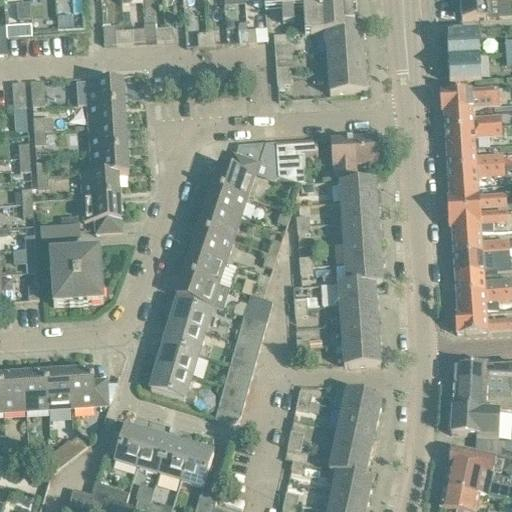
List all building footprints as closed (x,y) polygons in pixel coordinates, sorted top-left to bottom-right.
[(71,0),(71,2),(72,16),(84,15),(83,0),(71,0)] [(352,0),(263,0),(264,9),(308,5),(310,37),(326,36),(355,34),(354,32),(353,19),(349,19),(349,12),(353,12),(352,0)] [(485,3),(485,0),(459,0),(461,23),(488,21),(487,3),(485,3)] [(511,1),(510,0),(485,0),(485,3),(487,3),(488,21),(511,19),(511,1)] [(293,11),(282,12),(283,25),(294,25),(293,11)] [(207,49),(207,36),(206,26),(184,27),(186,50),(207,49)] [(166,44),(165,31),(156,32),(156,27),(144,27),(144,32),(145,45),(166,44)] [(125,46),(124,33),(115,34),(115,29),(103,30),(105,48),(116,47),(125,46)] [(173,30),(165,31),(166,44),(174,43),(173,30)] [(362,31),(354,32),(355,34),(326,36),(327,56),(364,54),(362,31)] [(145,45),(144,32),(133,32),(133,33),(124,33),(125,46),(134,46),(145,45)] [(248,33),(248,46),(257,45),(256,32),(248,33)] [(480,57),(478,32),(446,33),(448,59),(480,57)] [(248,46),(248,33),(239,33),(240,46),(248,46)] [(215,35),(207,36),(207,49),(216,48),(215,35)] [(274,39),(274,44),(275,47),(287,46),(287,38),(274,39)] [(365,74),(364,54),(327,56),(329,77),(365,74)] [(481,83),(480,57),(448,59),(450,85),(481,83)] [(276,71),(277,80),(290,79),(289,70),(276,71)] [(367,94),(365,74),(329,77),(330,97),(367,94)] [(290,88),(290,79),(277,80),(278,88),(290,88)] [(86,86),(87,109),(125,106),(123,83),(86,86)] [(46,110),(45,104),(44,84),(31,85),(33,111),(46,110)] [(25,86),(12,86),(14,112),(27,111),(25,86)] [(499,90),(461,93),(440,94),(442,115),(444,115),(473,113),(472,102),(499,101),(499,90)] [(126,130),(125,106),(87,109),(89,132),(126,130)] [(473,122),(473,113),(444,115),(445,135),(501,130),(500,120),(473,122)] [(53,122),(43,122),(34,123),(35,136),(44,136),(54,135),(53,122)] [(128,153),(126,130),(89,132),(91,155),(128,153)] [(501,139),(501,130),(445,135),(446,153),(476,151),(475,141),(501,139)] [(45,150),(44,136),(35,136),(36,151),(45,150)] [(379,166),(377,139),(331,143),(333,170),(335,170),(336,182),(357,180),(356,168),(379,166)] [(306,188),(304,158),(318,157),(317,143),(276,146),(278,181),(301,188),(306,188)] [(236,158),(234,157),(230,170),(220,167),(212,190),(247,202),(259,166),(265,147),(240,149),(236,158)] [(19,150),(20,164),(30,163),(29,149),(19,150)] [(476,160),(476,151),(446,153),(448,173),(504,169),(503,158),(476,160)] [(129,176),(128,153),(91,155),(92,177),(92,178),(118,177),(129,176)] [(31,176),(30,163),(20,164),(20,177),(31,176)] [(37,168),(38,182),(47,181),(46,167),(37,168)] [(504,178),(504,169),(448,173),(449,193),(478,191),(478,180),(504,178)] [(120,200),(118,177),(92,178),(92,177),(81,178),(83,202),(120,200)] [(48,194),(47,181),(38,182),(39,195),(48,194)] [(376,183),(356,184),(340,185),(341,207),(377,205),(376,183)] [(301,189),(302,198),(315,196),(314,188),(301,189)] [(247,202),(212,190),(205,211),(240,223),(247,202)] [(479,199),(478,191),(449,193),(449,199),(447,199),(448,218),(465,217),(465,211),(480,210),(506,208),(505,198),(479,199)] [(21,194),(22,208),(33,207),(32,193),(21,194)] [(122,236),(120,200),(83,202),(84,225),(95,224),(96,237),(122,236)] [(379,225),(377,205),(341,207),(342,227),(379,225)] [(34,221),(33,207),(22,208),(23,222),(34,221)] [(507,224),(506,215),(480,216),(480,210),(465,211),(465,217),(448,218),(449,231),(451,231),(452,237),(481,236),(481,226),(507,224)] [(240,223),(205,211),(198,232),(233,244),(240,223)] [(287,229),(292,216),(282,212),(277,226),(287,229)] [(309,220),(299,221),(297,221),(297,230),(310,229),(309,220)] [(380,245),(379,225),(342,227),(344,248),(380,245)] [(311,237),(310,229),(297,230),(298,238),(311,237)] [(79,231),(72,231),(73,242),(80,241),(79,231)] [(226,265),(233,244),(198,232),(191,253),(226,265)] [(482,244),(481,236),(452,237),(453,257),(509,254),(508,243),(482,244)] [(24,241),(25,255),(36,255),(35,240),(24,241)] [(277,259),(282,246),(272,243),(267,256),(277,259)] [(81,254),(80,245),(69,246),(69,254),(50,256),(54,309),(70,308),(70,303),(86,301),(86,306),(103,305),(100,252),(81,254)] [(382,265),(380,245),(344,248),(345,268),(382,265)] [(219,287),(226,265),(191,253),(184,275),(219,287)] [(509,264),(509,254),(453,257),(455,277),(484,276),(484,266),(509,264)] [(37,267),(36,255),(25,255),(26,268),(37,267)] [(273,272),(277,259),(267,256),(263,269),(273,272)] [(312,261),(299,262),(300,270),(313,269),(312,261)] [(383,286),(382,265),(345,268),(347,288),(375,287),(383,286)] [(313,278),(313,269),(300,270),(301,279),(313,278)] [(211,310),(219,287),(184,275),(176,298),(211,310)] [(485,284),(484,276),(455,277),(456,297),(511,293),(511,283),(485,284)] [(263,303),(267,289),(257,286),(253,299),(263,303)] [(375,287),(347,288),(319,290),(319,298),(339,297),(339,309),(376,307),(375,287)] [(38,289),(28,290),(29,304),(39,303),(38,289)] [(511,293),(456,297),(457,316),(487,314),(486,304),(511,302),(511,293)] [(256,323),(267,326),(273,306),(263,303),(253,299),(250,298),(244,319),(256,323)] [(319,301),(307,302),(294,303),(295,311),(308,311),(320,310),(319,301)] [(172,313),(168,326),(204,337),(211,314),(178,304),(175,314),(172,313)] [(378,327),(376,307),(339,309),(341,330),(378,327)] [(308,311),(295,311),(295,320),(308,319),(308,311)] [(511,320),(488,322),(487,314),(457,316),(455,316),(456,336),(511,332),(511,320)] [(267,326),(256,323),(244,319),(240,333),(263,339),(267,326)] [(198,358),(204,337),(168,326),(164,338),(167,339),(164,348),(198,358)] [(379,348),(378,327),(341,330),(343,351),(379,348)] [(260,353),(263,339),(240,333),(236,346),(260,353)] [(310,343),(297,343),(297,352),(310,351),(310,343)] [(256,366),(260,353),(236,346),(233,360),(256,366)] [(191,380),(198,358),(164,348),(162,358),(159,357),(155,369),(191,380)] [(381,368),(379,348),(343,351),(344,370),(381,368)] [(311,360),(310,351),(297,352),(298,361),(311,360)] [(252,380),(256,366),(233,360),(229,373),(252,380)] [(511,390),(511,364),(458,368),(455,371),(454,389),(488,390),(488,389),(511,390)] [(184,403),(191,380),(155,369),(151,382),(154,383),(151,393),(184,403)] [(93,372),(70,374),(73,411),(109,409),(107,383),(93,384),(93,372)] [(248,393),(252,380),(229,373),(225,387),(248,393)] [(73,411),(70,374),(48,375),(51,413),(73,411)] [(51,413),(48,375),(24,377),(27,415),(51,413)] [(27,415),(24,377),(1,378),(4,417),(27,415)] [(245,406),(248,393),(225,387),(221,400),(245,406)] [(511,399),(511,400),(511,398),(511,390),(488,389),(488,390),(454,389),(452,410),(500,412),(511,413),(511,399)] [(378,421),(383,400),(347,392),(342,413),(378,421)] [(313,397),(300,395),(298,403),(311,406),(313,397)] [(241,420),(245,406),(221,400),(215,422),(228,426),(230,426),(232,426),(234,426),(236,425),(238,423),(239,422),(241,420)] [(321,408),(311,406),(298,403),(296,412),(319,416),(321,408)] [(499,444),(500,412),(452,410),(451,437),(476,439),(476,443),(499,444)] [(374,441),(378,421),(342,413),(338,433),(374,441)] [(137,470),(148,434),(135,430),(135,433),(125,430),(115,463),(137,470)] [(369,460),(374,441),(338,433),(334,453),(369,460)] [(159,477),(169,443),(160,441),(161,438),(148,434),(137,470),(159,477)] [(304,437),(291,434),(289,443),(302,446),(304,437)] [(0,453),(6,455),(11,443),(1,439),(0,442),(0,453)] [(69,464),(88,450),(79,439),(61,453),(69,464)] [(20,446),(11,443),(6,455),(16,459),(20,446)] [(181,483),(192,447),(179,443),(178,446),(169,443),(159,477),(181,483)] [(300,454),(302,446),(289,443),(288,451),(300,454)] [(205,451),(192,447),(181,483),(204,490),(214,457),(204,454),(205,451)] [(496,459),(475,454),(451,449),(449,470),(445,490),(480,498),(488,499),(511,504),(511,489),(491,485),(493,473),(499,474),(503,472),(505,461),(497,459),(496,459)] [(511,451),(498,451),(497,459),(505,461),(511,462),(511,451)] [(52,478),(69,464),(61,453),(43,467),(52,478)] [(369,460),(334,453),(329,475),(336,477),(337,475),(365,481),(365,479),(369,460)] [(304,476),(306,467),(293,465),(291,473),(304,476)] [(373,481),(365,479),(365,481),(337,475),(336,477),(332,495),(368,503),(373,481)] [(118,506),(121,494),(95,486),(91,498),(104,502),(118,506)] [(476,511),(477,509),(480,499),(480,498),(445,490),(441,510),(447,511),(476,511)] [(79,511),(101,511),(104,502),(91,498),(92,498),(75,493),(73,494),(68,508),(79,511)] [(214,511),(215,511),(218,498),(202,493),(196,511),(214,511)] [(130,496),(121,494),(118,506),(126,509),(130,496)] [(0,511),(4,511),(8,498),(0,495),(0,511)] [(366,511),(368,503),(332,495),(328,511),(366,511)] [(299,499),(286,496),(284,504),(297,507),(299,499)] [(137,511),(148,511),(150,507),(138,503),(135,511),(137,511)]
